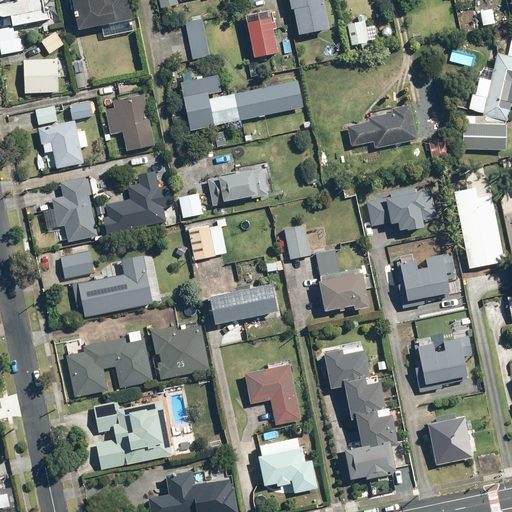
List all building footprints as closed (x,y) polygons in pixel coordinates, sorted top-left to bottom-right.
[(11,16),(13,25),(51,19),(49,11),(45,12),(42,0),(16,0),(17,2),(2,5),(0,6),(0,15),(4,17),(11,16)] [(74,0),(79,27),(133,18),(129,0),(74,0)] [(294,10),(299,35),(330,29),(324,0),(289,0),(292,10),(294,10)] [(491,9),(478,12),(482,26),(494,23),(491,9)] [(347,24),(351,46),(360,44),(361,48),(370,46),(369,41),(377,40),(374,26),(366,28),(363,14),(357,15),(358,22),(347,24)] [(248,22),(256,59),(280,53),(272,17),(248,22)] [(184,22),(192,59),(209,56),(202,18),(184,22)] [(0,28),(0,49),(1,55),(22,51),(18,30),(12,31),(11,26),(0,28)] [(41,41),(49,54),(64,44),(55,31),(41,41)] [(511,57),(496,54),(482,116),(507,122),(511,103),(511,102),(511,57)] [(24,60),(25,93),(59,93),(58,59),(24,60)] [(83,61),(71,64),(76,88),(88,85),(83,61)] [(181,82),(191,131),(304,107),(298,80),(210,99),(209,94),(222,91),(218,75),(181,82)] [(105,109),(110,134),(122,132),(126,151),(154,145),(143,95),(112,101),(114,108),(105,109)] [(76,104),(78,115),(94,111),(92,101),(76,104)] [(346,126),(350,146),(372,141),(374,149),(417,140),(410,104),(391,108),(392,112),(367,117),(368,121),(346,126)] [(35,109),(38,124),(57,121),(55,106),(35,109)] [(53,151),(56,168),(83,163),(75,121),(38,128),(42,144),(43,144),(45,153),(53,151)] [(462,124),(461,149),(506,150),(506,125),(462,124)] [(434,134),(424,136),(433,171),(443,168),(434,134)] [(207,179),(212,206),(267,195),(262,168),(207,179)] [(102,218),(106,234),(166,221),(163,208),(173,206),(168,185),(158,187),(155,171),(137,174),(139,183),(127,185),(130,199),(105,204),(108,217),(102,218)] [(65,183),(68,194),(89,189),(86,178),(65,183)] [(454,192),(470,268),(505,261),(491,195),(477,198),(475,187),(454,192)] [(412,190),(381,196),(382,201),(365,205),(369,228),(385,225),(385,228),(393,226),(394,234),(422,229),(420,222),(435,219),(430,192),(413,195),(412,190)] [(64,226),(68,242),(98,236),(89,191),(52,198),(58,227),(64,226)] [(178,197),(182,217),(202,214),(198,193),(178,197)] [(201,208),(203,216),(213,214),(211,206),(201,208)] [(188,229),(195,261),(215,256),(215,255),(226,253),(220,224),(209,227),(208,224),(188,229)] [(283,228),(289,259),(309,255),(303,224),(283,228)] [(183,234),(182,225),(161,229),(163,237),(183,234)] [(319,282),(325,311),(354,305),(355,309),(370,307),(363,272),(360,273),(359,268),(337,272),(333,249),(315,252),(320,281),(319,282)] [(60,256),(65,280),(95,273),(90,250),(60,256)] [(83,306),(85,316),(154,304),(145,252),(121,257),(124,274),(71,284),(76,308),(83,306)] [(451,255),(442,257),(426,260),(428,270),(418,272),(416,262),(400,265),(407,304),(450,296),(447,282),(446,276),(446,275),(455,273),(451,255)] [(280,262),(265,265),(267,273),(282,270),(280,262)] [(211,296),(216,323),(279,311),(274,285),(211,296)] [(157,363),(160,380),(208,370),(199,326),(177,330),(176,325),(150,331),(155,355),(159,354),(161,362),(157,363)] [(65,355),(74,397),(108,391),(103,369),(115,367),(119,388),(153,381),(145,339),(127,343),(126,337),(83,345),(84,352),(65,355)] [(470,338),(461,339),(445,342),(447,353),(437,355),(435,344),(419,347),(426,387),(468,379),(466,365),(465,358),(464,357),(473,356),(470,338)] [(346,449),(352,479),(368,476),(368,478),(390,474),(389,471),(399,469),(393,442),(399,441),(394,413),(390,414),(389,407),(388,407),(383,380),(378,381),(377,374),(370,376),(365,349),(343,353),(342,349),(324,352),(331,388),(346,386),(352,419),(357,418),(362,446),(346,449)] [(270,399),(275,425),(301,420),(289,364),(244,373),(251,403),(270,399)] [(95,443),(100,469),(172,455),(161,400),(118,409),(117,401),(92,406),(98,433),(115,429),(116,439),(95,443)] [(430,424),(438,463),(475,456),(466,416),(430,424)] [(259,456),(265,485),(277,483),(277,485),(291,482),(290,479),(292,479),(295,492),(319,487),(313,459),(306,460),(303,446),(259,456)] [(148,497),(150,511),(199,511),(195,482),(193,470),(166,475),(169,494),(148,497)] [(195,482),(199,511),(206,511),(210,511),(209,511),(219,511),(239,509),(235,486),(232,486),(231,477),(195,482)] [(3,479),(0,480),(0,506),(14,504),(11,492),(5,493),(3,479)]
